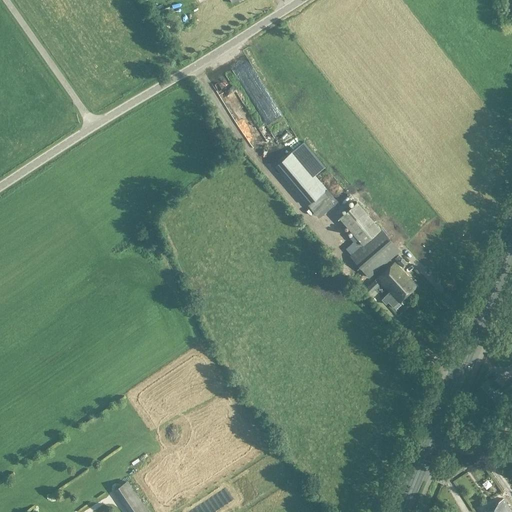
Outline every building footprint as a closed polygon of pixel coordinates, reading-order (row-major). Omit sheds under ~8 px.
[(256,43),(260,50),(268,45),(264,38),(256,43)] [(137,60),(139,70),(151,68),(149,58),(137,60)] [(308,205),(327,189),(314,175),(324,167),(303,142),(275,166),(308,205)] [(338,202),(327,189),(308,205),(319,218),(338,202)] [(368,278),(398,252),(356,203),(339,218),(353,233),(348,237),(353,242),(345,249),(351,255),(350,256),(368,278)] [(377,278),(390,292),(382,299),(385,303),(388,301),(393,307),(398,301),(399,302),(416,286),(394,262),(377,278)] [(370,284),(364,289),(368,294),(374,289),(370,284)] [(494,383),(492,384),(488,380),(476,391),(490,407),(502,395),(498,390),(500,388),(500,389),(505,384),(499,377),(493,382),(494,383)] [(146,511),(126,482),(114,491),(128,511),(146,511)] [(511,511),(504,499),(485,511),(511,511)]
